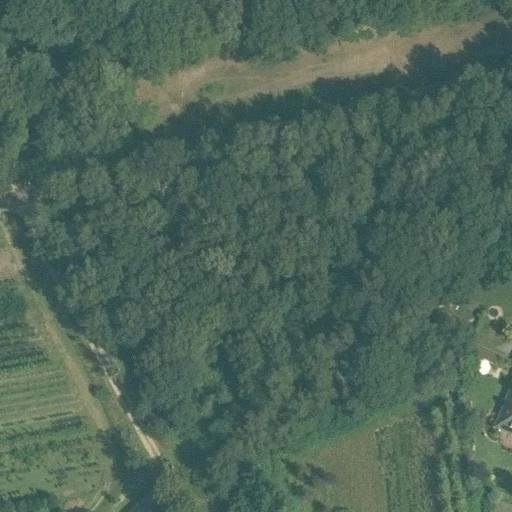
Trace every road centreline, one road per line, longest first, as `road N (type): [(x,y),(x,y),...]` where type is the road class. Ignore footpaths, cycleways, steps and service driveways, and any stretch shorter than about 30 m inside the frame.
road 1 (unclassified): [(0,198),(511,73)]
road 2 (track): [(15,194),(186,511)]
